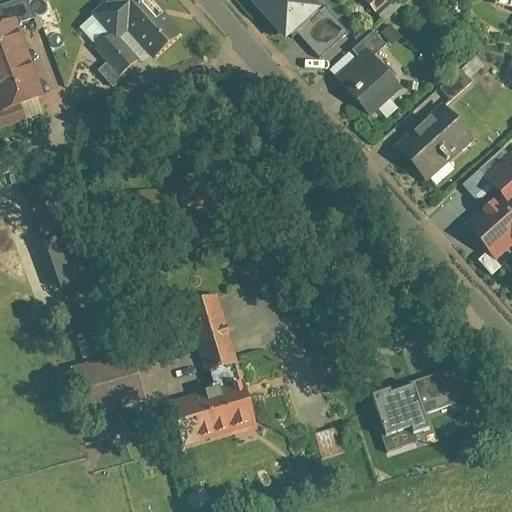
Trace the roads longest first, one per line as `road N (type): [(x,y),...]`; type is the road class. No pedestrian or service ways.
road 1 (residential): [(254,57),(511,339)]
road 2 (residential): [(0,153),(254,57)]
